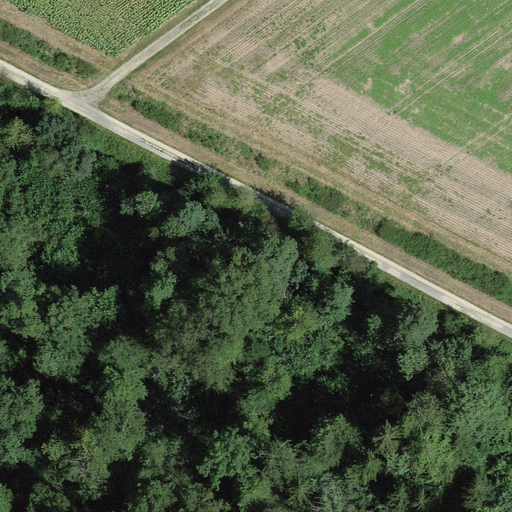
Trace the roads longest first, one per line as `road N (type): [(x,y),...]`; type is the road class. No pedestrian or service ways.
road 1 (track): [(74,102),(511,329)]
road 2 (track): [(0,63),(74,102),(216,0)]
